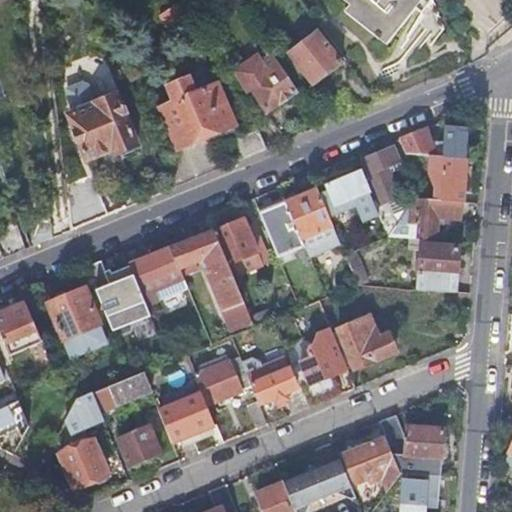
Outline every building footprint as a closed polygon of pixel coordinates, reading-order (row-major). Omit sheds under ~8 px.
[(350,0),(355,4),(350,10),(384,37),(413,0),(350,0)] [(413,0),(384,37),(390,42),(418,8),(424,0),(413,0)] [(435,0),(434,0),(424,0),(418,8),(424,13),(435,0)] [(179,9),(161,18),(172,39),(190,30),(179,9)] [(293,56),(287,60),(295,70),(300,66),(315,87),(343,66),(319,33),(291,53),(293,56)] [(268,114),(298,96),(273,58),(263,64),(259,58),(242,69),(236,73),(248,94),(253,91),(268,114)] [(172,190),(229,166),(217,136),(236,127),(219,86),(199,94),(192,78),(169,88),(175,104),(162,109),(178,152),(161,159),(172,190)] [(360,112),(382,103),(364,81),(347,94),(360,112)] [(90,107),(68,116),(86,162),(107,153),(117,157),(136,149),(136,145),(116,96),(112,97),(111,94),(106,92),(93,97),(89,103),(90,107)] [(426,129),(399,140),(405,155),(443,157),(466,159),(467,129),(445,127),(443,149),(435,149),(426,129)] [(245,160),(264,152),(257,133),(237,141),(245,160)] [(384,226),(388,237),(394,222),(386,202),(398,197),(387,167),(398,162),(392,147),(362,159),(378,199),(373,201),(384,226)] [(466,159),(443,157),(440,200),(463,201),(466,159)] [(371,197),(360,170),(326,184),(334,205),(351,198),(366,233),(384,226),(373,201),(371,197)] [(318,187),(285,201),(301,239),(333,226),(318,187)] [(71,232),(108,216),(97,190),(68,202),(71,232)] [(282,194),(255,205),(258,212),(285,201),(282,194)] [(405,197),(394,222),(411,223),(411,231),(402,231),(402,237),(407,238),(433,240),(434,224),(435,216),(439,216),(461,218),(463,201),(440,200),(405,197)] [(258,212),(278,261),(305,250),(301,239),(285,201),(258,212)] [(30,248),(49,241),(45,216),(20,219),(30,248)] [(12,257),(27,250),(14,221),(0,228),(12,257)] [(244,221),(214,233),(228,266),(233,279),(263,267),(257,253),(244,221)] [(214,233),(171,251),(179,270),(207,258),(208,262),(205,271),(233,336),(254,328),(250,317),(233,279),(228,266),(214,233)] [(420,247),(416,289),(453,292),(457,250),(436,248),(436,240),(433,240),(407,238),(406,246),(420,247)] [(171,251),(130,268),(145,306),(146,308),(158,304),(176,296),(188,292),(179,270),(171,251)] [(145,306),(130,268),(111,276),(115,286),(110,288),(106,278),(100,263),(86,268),(94,287),(99,299),(114,335),(150,319),(146,308),(145,306)] [(87,303),(82,292),(47,306),(62,342),(70,362),(105,348),(97,327),(87,303)] [(179,303),(176,296),(158,304),(160,311),(179,303)] [(0,336),(8,356),(40,344),(23,299),(7,305),(9,311),(0,314),(0,336)] [(264,311),(250,317),(254,328),(269,321),(264,311)] [(335,332),(339,342),(347,361),(349,367),(354,365),(356,368),(398,351),(390,332),(376,338),(371,327),(363,330),(358,319),(339,326),(340,330),(335,332)] [(278,328),(304,389),(311,407),(344,394),(335,373),(341,371),(338,365),(347,361),(339,342),(318,351),(315,344),(299,352),(287,325),(278,328)] [(197,376),(203,391),(209,405),(253,387),(248,376),(240,358),(197,376)] [(248,376),(253,387),(258,400),(262,407),(276,402),(278,408),(287,404),(285,399),(289,397),(296,413),(311,407),(304,389),(298,392),(290,372),(273,379),(268,367),(248,376)] [(144,374),(132,379),(94,395),(101,412),(113,407),(115,412),(124,408),(122,403),(151,391),(144,374)] [(159,409),(175,445),(219,427),(209,405),(203,391),(159,409)] [(101,412),(94,395),(73,404),(64,421),(70,436),(105,421),(101,412)] [(245,406),(255,431),(269,425),(262,407),(258,400),(245,406)] [(17,402),(0,408),(0,438),(13,433),(21,438),(27,426),(17,402)] [(402,432),(396,415),(379,422),(385,436),(389,448),(403,442),(404,435),(402,435),(402,432)] [(399,472),(411,473),(422,473),(439,475),(442,427),(405,425),(404,435),(403,442),(403,455),(392,454),(399,472)] [(149,427),(119,439),(130,465),(160,453),(149,427)] [(389,448),(385,436),(343,454),(356,485),(370,480),(372,483),(383,479),(390,493),(399,472),(392,454),(389,448)] [(92,441),(58,455),(73,489),(107,475),(92,441)] [(511,441),(503,459),(511,463),(511,441)] [(340,460),(317,469),(315,467),(314,466),(311,465),(307,467),(304,469),(303,472),(304,474),(283,483),(284,485),(295,511),(307,511),(344,498),(349,501),(355,498),(340,460)] [(411,473),(399,472),(398,511),(419,511),(422,473),(411,473)] [(216,511),(235,511),(225,485),(208,492),(216,511)] [(295,511),(284,485),(257,496),(263,511),(295,511)]
